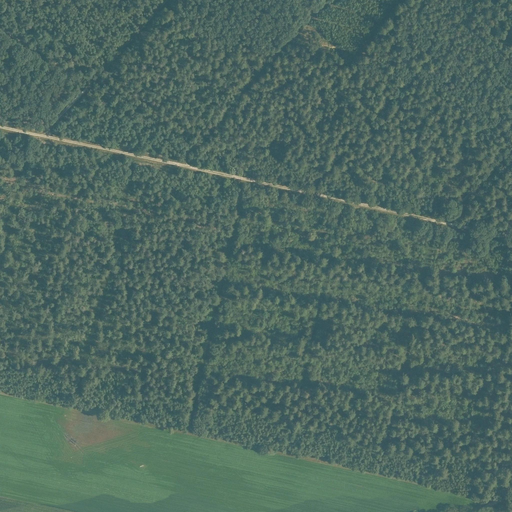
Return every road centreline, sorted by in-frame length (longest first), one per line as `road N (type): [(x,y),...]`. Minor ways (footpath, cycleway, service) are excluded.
road 1 (track): [(179,164),(0,127)]
road 2 (track): [(448,223),(307,192)]
